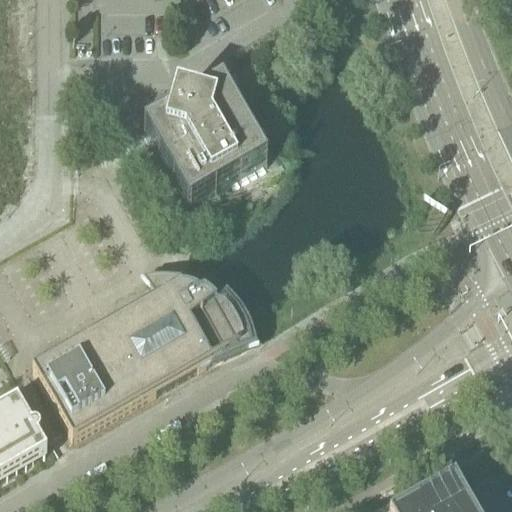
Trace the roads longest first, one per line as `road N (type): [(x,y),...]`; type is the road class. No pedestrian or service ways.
road 1 (unclassified): [(358,398),(245,370),(3,511)]
road 2 (tertiary): [(231,511),(511,352)]
road 3 (primary): [(394,0),(416,69),(511,273)]
road 4 (unclassified): [(0,243),(38,212),(39,0)]
road 5 (tertiary): [(358,398),(163,511)]
road 6 (tertiary): [(511,288),(358,398)]
road 7 (primary): [(511,128),(458,0)]
